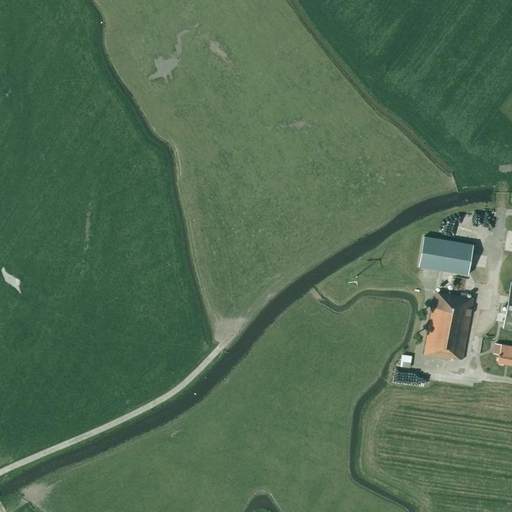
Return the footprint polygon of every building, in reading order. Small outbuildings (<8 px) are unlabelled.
[(468,275),(473,245),(424,237),(418,266),(468,275)] [(376,271),(375,283),(381,284),(400,286),(402,273),(382,271),(376,271)] [(503,326),(511,327),(511,284),(503,326)] [(424,355),(451,360),(452,358),(462,360),(473,299),(434,292),(424,355)] [(499,355),(497,363),(511,365),(511,352),(511,350),(511,346),(501,344),(501,345),(495,343),(493,353),(499,355)] [(402,350),(401,364),(411,364),(412,351),(402,350)]
